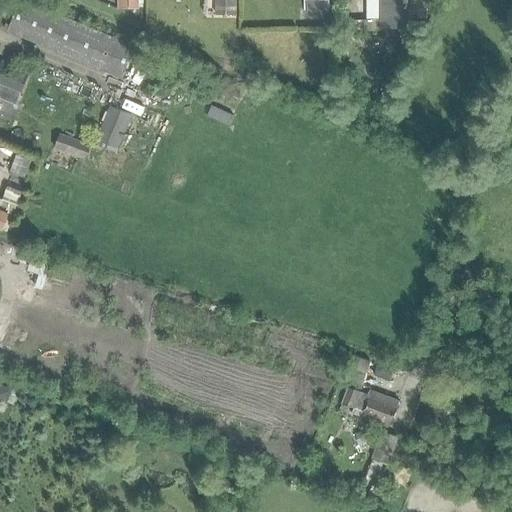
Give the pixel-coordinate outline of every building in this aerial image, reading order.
[(133,46),(20,0),(18,0),(6,31),(120,78),(133,46)] [(117,0),(117,8),(137,8),(137,0),(117,0)] [(214,0),(215,14),(235,14),(235,0),(214,0)] [(328,10),(327,0),(303,0),(304,10),(328,10)] [(401,28),(400,0),(377,0),(378,28),(401,28)] [(248,53),(239,60),(247,70),(255,62),(248,53)] [(0,97),(15,104),(28,73),(1,62),(0,64),(0,97)] [(218,89),(236,97),(240,88),(223,80),(218,89)] [(131,115),(109,106),(93,144),(116,153),(131,115)] [(233,116),(211,106),(206,116),(228,126),(233,116)] [(366,107),(361,119),(369,121),(373,109),(366,107)] [(84,159),(89,145),(59,135),(55,148),(84,159)] [(9,172),(24,175),(28,158),(13,155),(9,172)] [(6,186),(1,199),(15,205),(21,191),(6,186)] [(21,283),(32,286),(40,261),(29,257),(21,283)] [(48,265),(46,276),(70,282),(72,271),(48,265)] [(350,356),(346,368),(367,374),(371,362),(350,356)] [(388,427),(398,400),(369,390),(367,395),(347,387),(341,403),(353,408),(354,406),(362,409),(359,416),(388,427)] [(371,459),(387,465),(397,437),(381,431),(371,459)] [(309,478),(309,479),(310,479),(318,474),(314,466),(305,471),(309,478)]
